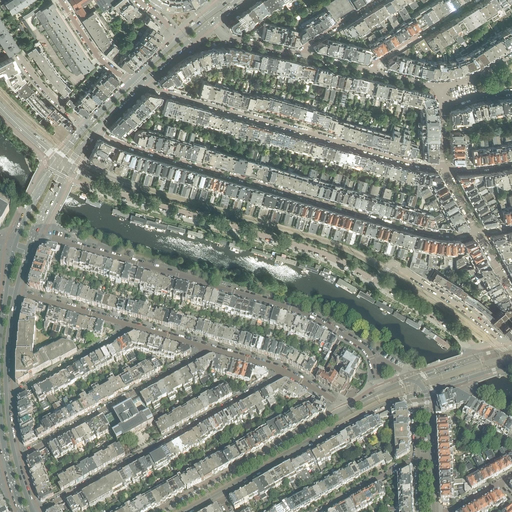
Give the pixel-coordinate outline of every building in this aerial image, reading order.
[(18,8),(22,6),(18,0),(8,0),(3,3),(4,4),(0,6),(3,10),(7,8),(11,14),(10,13),(14,11),(15,11),(16,11),(15,10),(17,9),(18,10),(18,9),(18,8)] [(43,3),(22,17),(24,20),(34,13),(40,9),(46,5),(50,3),(49,0),(47,1),(43,3)] [(67,0),(74,10),(75,11),(81,7),(91,0),(94,0),(99,8),(103,12),(104,11),(107,14),(109,13),(106,10),(106,9),(107,9),(106,9),(106,10),(117,0),(67,0)] [(117,0),(106,10),(111,15),(116,10),(119,13),(121,15),(131,5),(128,2),(127,1),(126,0),(117,0)] [(172,9),(172,0),(166,0),(163,7),(167,9),(169,10),(171,10),(172,9)] [(181,10),(179,0),(172,0),(172,9),(176,10),(178,10),(181,10)] [(190,7),(186,0),(179,0),(181,10),(186,9),(190,7)] [(268,12),(260,0),(255,4),(263,15),(266,13),(266,14),(268,12)] [(273,9),(266,0),(260,0),(268,12),(273,9)] [(279,6),(274,0),(266,0),(273,9),(276,8),(279,6)] [(353,7),(348,0),(333,0),(330,2),(328,0),(321,0),(324,6),(326,9),(333,20),(353,7)] [(394,11),(387,0),(382,3),(393,20),(395,19),(396,18),(392,12),(394,11)] [(403,13),(394,0),(387,0),(394,11),(397,9),(401,15),(403,14),(403,13)] [(402,4),(404,3),(402,0),(394,0),(403,13),(406,12),(407,11),(402,4)] [(410,1),(409,0),(402,0),(404,3),(406,2),(411,9),(414,7),(410,1)] [(446,10),(439,0),(435,0),(433,2),(441,13),(444,11),(446,10)] [(451,6),(447,0),(439,0),(446,10),(451,6)] [(498,17),(487,0),(484,0),(480,3),(488,15),(492,21),(498,17)] [(502,11),(494,0),(487,0),(498,17),(502,15),(504,14),(502,11)] [(506,4),(503,0),(494,0),(502,11),(508,7),(506,4)] [(40,9),(34,13),(36,16),(52,41),(53,41),(55,44),(58,49),(64,58),(70,67),(75,75),(77,75),(81,72),(87,68),(92,65),(90,62),(91,62),(54,5),(53,5),(51,2),(50,3),(46,5),(40,9)] [(441,13),(433,2),(428,5),(435,17),(437,15),(441,13)] [(393,20),(382,3),(377,7),(383,18),(386,16),(390,22),(392,21),(393,20)] [(488,15),(480,3),(475,6),(483,18),(483,19),(488,15)] [(263,15),(255,4),(250,7),(258,19),(261,18),(260,17),(263,15)] [(121,17),(123,19),(123,18),(124,18),(127,21),(133,14),(134,15),(136,15),(139,12),(134,8),(134,7),(134,6),(133,5),(132,5),(131,5),(121,15),(121,17)] [(435,17),(428,5),(427,5),(422,8),(430,20),(432,19),(435,17)] [(483,18),(475,6),(472,8),(470,9),(477,22),(483,18)] [(81,7),(75,11),(76,12),(80,19),(87,15),(81,7)] [(254,23),(258,19),(250,7),(248,9),(249,9),(246,11),(254,23)] [(383,18),(377,7),(371,10),(379,22),(382,27),(384,26),(385,25),(381,19),(383,18)] [(430,20),(422,8),(417,11),(417,12),(424,23),(430,20)] [(333,20),(326,9),(320,13),(317,9),(316,10),(317,11),(322,20),(324,18),(328,23),(330,22),(333,20)] [(477,22),(470,9),(468,11),(464,13),(472,25),(477,22)] [(87,15),(80,19),(81,20),(82,22),(98,46),(110,38),(113,35),(101,15),(99,16),(95,10),(92,12),(87,15)] [(379,22),(371,10),(361,17),(368,29),(370,28),(371,29),(374,27),(373,26),(379,22)] [(254,23),(246,11),(245,12),(244,12),(243,13),(242,14),(241,15),(249,27),(251,25),(254,23)] [(328,23),(324,18),(322,20),(317,11),(312,14),(313,17),(320,28),(324,26),(325,25),(326,25),(328,23)] [(419,27),(412,16),(410,18),(406,12),(403,13),(403,14),(414,30),(419,27)] [(424,23),(417,12),(412,15),(412,16),(419,27),(422,25),(424,23)] [(472,25),(464,13),(461,15),(460,16),(467,28),(472,25)] [(414,30),(403,14),(401,15),(400,16),(404,22),(401,23),(408,34),(414,31),(414,30)] [(156,23),(152,21),(152,20),(151,19),(147,17),(147,16),(146,15),(142,21),(144,22),(143,24),(143,25),(144,25),(144,26),(145,26),(146,26),(146,27),(147,27),(147,26),(148,25),(149,26),(155,30),(156,28),(157,28),(158,27),(158,25),(156,24),(156,23)] [(249,27),(241,15),(239,16),(235,18),(241,26),(244,30),(247,28),(249,27)] [(467,28),(460,16),(457,17),(453,20),(461,32),(467,28)] [(320,28),(313,17),(308,20),(312,26),(309,28),(313,33),(315,32),(315,31),(317,30),(320,28)] [(368,29),(361,17),(355,20),(366,38),(367,37),(369,35),(372,34),(368,29)] [(241,26),(235,18),(232,20),(232,21),(230,22),(229,23),(228,24),(228,25),(228,27),(229,28),(230,30),(238,32),(240,33),(239,29),(239,28),(241,26)] [(276,41),(280,26),(276,25),(278,20),(278,19),(275,18),(273,25),(272,32),(269,31),(267,39),(272,40),(276,41)] [(313,33),(309,28),(312,26),(308,20),(307,18),(306,18),(300,22),(299,23),(301,25),(300,25),(301,27),(307,36),(308,36),(311,34),(313,33)] [(297,38),(298,32),(296,31),(295,30),(298,21),(297,20),(294,19),(292,27),(292,29),(293,29),(289,44),(293,45),(295,45),(295,44),(298,42),(299,41),(297,38)] [(392,21),(396,28),(402,38),(403,38),(408,34),(401,23),(399,25),(395,19),(393,20),(392,21)] [(366,38),(355,20),(350,24),(357,35),(361,41),(364,41),(364,40),(367,38),(367,37),(366,38)] [(463,40),(459,33),(461,32),(453,20),(448,23),(455,33),(457,32),(458,34),(456,35),(460,42),(463,40)] [(8,34),(4,27),(3,25),(3,26),(1,22),(1,21),(0,21),(0,39),(9,34),(8,34)] [(402,38),(396,28),(392,21),(390,22),(389,23),(393,29),(390,30),(397,41),(402,38)] [(261,37),(264,22),(261,24),(263,25),(253,32),(251,34),(251,35),(255,36),(260,37),(261,37)] [(272,32),(273,25),(264,22),(261,37),(267,39),(269,31),(272,32)] [(460,42),(456,35),(454,36),(453,35),(455,33),(448,23),(443,26),(450,39),(453,37),(456,42),(454,44),(455,45),(457,44),(459,42),(460,42)] [(357,35),(350,24),(342,29),(344,33),(346,35),(348,34),(349,36),(352,35),(353,37),(357,35)] [(160,33),(155,30),(149,26),(146,31),(152,35),(158,39),(160,36),(160,33)] [(283,43),(286,28),(280,26),(276,41),(283,43)] [(397,41),(390,30),(387,32),(384,26),(382,27),(381,28),(392,45),(393,43),(394,43),(397,41)] [(450,39),(443,26),(440,28),(437,30),(445,42),(450,39)] [(289,44),(293,29),(292,29),(292,27),(290,27),(289,28),(286,28),(283,43),(289,44)] [(307,36),(301,27),(299,28),(300,30),(298,32),(297,38),(299,41),(299,42),(304,38),(307,36)] [(511,43),(511,32),(509,27),(503,31),(502,28),(501,29),(510,45),(511,43)] [(392,45),(381,28),(378,30),(381,36),(379,37),(386,48),(392,45)] [(510,45),(501,29),(500,29),(502,32),(499,34),(500,36),(497,38),(504,49),(510,45)] [(445,42),(437,30),(433,33),(443,47),(442,45),(445,42)] [(158,39),(152,35),(146,31),(143,36),(152,43),(154,45),(155,45),(156,43),(158,43),(159,41),(159,40),(158,39)] [(498,52),(489,38),(488,37),(485,32),(483,33),(486,37),(485,39),(486,40),(486,41),(483,43),(492,56),(494,55),(496,53),(498,52)] [(386,48),(379,37),(376,39),(372,33),(372,34),(369,35),(380,52),(386,48)] [(443,47),(433,33),(429,35),(426,37),(425,37),(424,38),(430,48),(432,51),(437,48),(439,50),(442,48),(443,47)] [(16,47),(12,40),(13,40),(12,38),(11,39),(9,35),(9,34),(0,39),(0,43),(6,54),(18,47),(17,46),(16,47)] [(380,52),(369,35),(367,37),(367,38),(371,43),(367,45),(369,48),(372,52),(374,55),(380,52)] [(504,49),(497,38),(496,35),(492,37),(492,36),(489,38),(498,52),(504,49)] [(154,45),(152,43),(143,36),(139,41),(151,50),(152,49),(154,48),(153,46),(154,45)] [(102,52),(112,42),(114,41),(110,38),(98,46),(101,51),(102,51),(102,52)] [(424,38),(420,41),(426,50),(429,49),(432,53),(433,52),(432,51),(430,48),(424,38)] [(323,52),(326,39),(322,41),(322,42),(321,42),(316,45),(316,46),(315,46),(314,47),(313,48),(314,50),(315,50),(319,51),(323,52)] [(334,48),(335,41),(326,39),(323,52),(329,53),(331,47),(334,48)] [(492,56),(483,43),(480,45),(476,39),(474,41),(474,42),(480,50),(482,49),(488,58),(490,57),(492,56)] [(61,78),(53,69),(40,48),(42,47),(38,41),(24,51),(28,56),(30,55),(34,61),(41,71),(44,76),(48,80),(49,81),(52,85),(56,89),(61,94),(64,91),(71,85),(70,84),(69,85),(61,78)] [(144,55),(134,45),(135,44),(132,41),(130,43),(133,46),(130,49),(141,60),(142,58),(143,58),(143,57),(144,55)] [(151,50),(139,41),(135,44),(134,45),(144,55),(146,55),(146,56),(147,54),(147,53),(150,50),(151,50)] [(338,56),(341,43),(335,41),(334,48),(331,47),(329,53),(333,54),(334,55),(338,56)] [(423,52),(426,50),(420,41),(417,43),(423,52)] [(108,57),(114,49),(117,46),(112,42),(102,52),(102,53),(108,57)] [(486,60),(480,50),(474,42),(465,48),(467,52),(467,53),(464,49),(460,52),(459,52),(460,54),(461,57),(460,57),(465,70),(466,70),(467,71),(468,71),(470,70),(470,68),(473,67),(474,68),(476,66),(476,67),(486,60)] [(346,50),(347,44),(341,43),(338,56),(344,57),(347,58),(349,51),(346,50)] [(417,43),(414,45),(419,52),(417,53),(419,55),(422,53),(423,52),(417,43)] [(353,59),(356,46),(347,44),(346,50),(349,51),(347,58),(349,58),(353,59)] [(370,55),(369,54),(372,52),(369,48),(368,49),(365,48),(366,45),(363,45),(362,48),(359,61),(361,61),(364,62),(366,61),(366,60),(367,60),(369,59),(370,55)] [(359,61),(362,48),(356,46),(353,59),(357,60),(359,61)] [(141,60),(130,49),(128,51),(125,48),(123,50),(126,53),(135,64),(136,64),(135,63),(137,62),(138,62),(139,62),(139,61),(140,60),(141,60)] [(235,63),(237,49),(234,49),(232,48),(227,48),(227,49),(227,64),(227,63),(233,63),(232,70),(234,70),(235,63)] [(119,54),(120,55),(121,53),(119,51),(117,53),(114,49),(108,57),(116,64),(120,58),(117,57),(119,54)] [(216,65),(214,49),(211,49),(207,50),(210,65),(213,64),(214,65),(216,65)] [(235,63),(243,65),(246,51),(242,50),(240,49),(237,49),(235,63)] [(210,65),(207,50),(203,51),(203,52),(200,52),(205,68),(208,67),(208,66),(210,65)] [(248,73),(253,52),(250,51),(246,50),(246,51),(243,65),(247,66),(246,68),(247,68),(245,72),(248,73)] [(205,68),(200,52),(198,53),(198,54),(194,56),(200,69),(203,68),(205,68)] [(255,68),(259,53),(255,52),(253,52),(248,73),(250,73),(251,69),(252,69),(252,67),(255,68)] [(135,64),(126,53),(124,55),(121,57),(131,68),(132,66),(133,66),(134,66),(135,65),(135,64)] [(261,69),(265,55),(259,53),(255,68),(259,69),(258,71),(261,71),(261,69)] [(415,74),(418,60),(419,55),(417,53),(415,60),(414,60),(412,60),(408,72),(415,74)] [(421,75),(424,61),(425,59),(421,58),(422,53),(419,55),(418,60),(415,74),(421,75)] [(465,70),(460,57),(461,57),(460,54),(456,55),(457,56),(454,57),(455,59),(456,60),(457,63),(458,74),(458,73),(461,72),(465,70)] [(200,69),(194,56),(193,55),(191,56),(190,57),(188,59),(195,71),(195,72),(198,71),(198,70),(200,69)] [(267,73),(271,56),(269,56),(265,55),(261,69),(265,70),(264,72),(267,73)] [(274,72),(277,58),(273,57),(271,56),(267,73),(270,74),(270,72),(274,72)] [(394,69),(397,56),(387,62),(386,63),(384,64),(384,65),(385,66),(385,67),(389,67),(394,69)] [(401,64),(403,57),(397,56),(394,69),(402,71),(404,64),(401,64)] [(131,68),(121,57),(120,58),(116,64),(126,71),(129,71),(131,68)] [(408,72),(412,60),(404,58),(403,57),(401,64),(404,64),(402,71),(403,71),(405,71),(408,72)] [(15,67),(13,66),(11,62),(11,60),(10,58),(0,63),(0,70),(2,70),(4,75),(16,69),(15,67)] [(278,80),(283,59),(281,59),(277,58),(274,72),(276,73),(276,74),(278,75),(278,76),(277,76),(276,78),(278,79),(278,80)] [(190,75),(195,71),(188,59),(186,60),(185,59),(183,60),(183,61),(183,62),(190,75)] [(286,75),(289,61),(283,59),(278,80),(279,80),(280,80),(281,77),(280,76),(281,75),(282,76),(283,75),(286,75)] [(458,74),(457,63),(456,60),(449,61),(449,65),(450,77),(451,75),(454,74),(454,75),(454,74),(454,75),(455,76),(457,75),(458,74)] [(290,83),(295,62),(289,61),(286,75),(289,76),(288,77),(290,78),(290,79),(289,79),(288,82),(289,83),(290,83)] [(428,77),(430,61),(428,61),(428,62),(424,61),(421,75),(428,77)] [(190,75),(183,62),(181,63),(179,63),(178,64),(177,66),(186,79),(185,78),(190,75)] [(298,77),(301,63),(297,62),(295,62),(290,83),(291,83),(292,83),(293,80),(292,79),(293,78),(294,79),(294,77),(298,78),(298,77)] [(443,76),(444,64),(444,63),(436,62),(436,64),(435,76),(438,76),(439,78),(442,78),(443,77),(443,76)] [(305,80),(308,65),(301,63),(298,77),(302,78),(302,79),(305,80)] [(102,69),(98,65),(94,69),(99,73),(102,69)] [(311,80),(315,67),(308,65),(305,80),(307,81),(307,79),(311,80)] [(186,79),(177,66),(176,67),(174,67),(172,68),(173,68),(172,70),(173,70),(181,84),(180,82),(182,80),(183,81),(186,79)] [(318,83),(322,68),(315,67),(311,80),(311,81),(318,83)] [(325,84),(329,71),(329,70),(322,68),(318,83),(325,84)] [(12,88),(23,79),(21,76),(19,77),(19,76),(16,71),(16,69),(4,75),(2,77),(5,83),(6,83),(12,89),(12,88)] [(117,79),(112,76),(107,73),(103,69),(101,72),(100,74),(101,75),(112,85),(113,85),(112,85),(114,83),(115,83),(116,83),(117,81),(117,79)] [(181,84),(173,70),(171,71),(169,71),(168,72),(168,74),(167,74),(164,76),(158,81),(158,84),(168,87),(168,86),(171,87),(174,85),(175,86),(178,85),(181,84)] [(332,88),(335,73),(334,71),(332,71),(331,72),(329,71),(325,84),(325,85),(325,87),(324,89),(322,98),(321,101),(324,102),(325,99),(326,99),(328,87),(332,88)] [(339,89),(342,74),(335,73),(332,88),(328,103),(332,104),(332,100),(335,89),(339,89)] [(346,91),(349,76),(346,75),(346,74),(343,73),(342,74),(339,89),(342,90),(339,102),(338,106),(342,107),(346,91)] [(112,85),(101,75),(100,77),(99,77),(97,79),(98,80),(108,89),(110,88),(111,88),(113,86),(112,85)] [(350,99),(355,76),(353,76),(349,75),(349,76),(346,91),(348,91),(348,92),(350,93),(349,94),(348,94),(348,97),(348,98),(350,99)] [(357,93),(361,77),(355,76),(350,99),(351,99),(352,98),(353,95),(352,95),(352,93),(354,94),(354,93),(357,93)] [(361,103),(367,79),(361,77),(357,93),(360,94),(360,95),(361,96),(361,97),(360,96),(360,99),(360,100),(360,103),(361,103)] [(31,89),(30,87),(25,81),(23,79),(12,88),(20,98),(23,96),(31,89)] [(369,96),(372,80),(369,79),(367,79),(361,103),(362,101),(363,101),(364,100),(365,98),(364,97),(364,96),(365,96),(366,95),(369,96)] [(108,89),(98,80),(96,82),(95,82),(94,82),(93,81),(92,81),(91,80),(90,81),(89,80),(89,81),(91,82),(93,83),(104,94),(106,92),(107,92),(108,90),(108,89)] [(374,105),(377,92),(380,82),(372,80),(369,96),(372,97),(374,98),(373,98),(373,99),(372,102),(373,103),(372,105),(374,105)] [(205,97),(209,83),(206,83),(202,82),(200,89),(198,95),(203,97),(203,96),(205,97)] [(383,99),(386,84),(380,82),(377,92),(374,105),(376,106),(377,106),(378,99),(379,99),(379,98),(383,99)] [(104,94),(93,83),(91,86),(91,85),(89,88),(100,99),(105,94),(104,94)] [(212,99),(215,86),(211,85),(211,84),(209,83),(205,97),(212,99)] [(388,109),(394,85),(386,84),(383,99),(387,100),(388,101),(388,102),(387,101),(387,102),(386,108),(388,109)] [(397,103),(401,87),(394,85),(388,109),(390,109),(391,106),(392,103),(392,102),(391,102),(393,102),(397,103)] [(218,101),(221,87),(219,87),(215,86),(212,99),(218,101)] [(27,101),(35,93),(31,89),(34,87),(33,87),(31,89),(23,96),(27,101)] [(225,103),(228,90),(225,89),(225,88),(221,87),(218,101),(220,101),(225,103)] [(403,107),(407,89),(403,88),(403,87),(401,87),(397,103),(395,110),(398,111),(399,107),(403,107)] [(100,99),(89,88),(86,91),(85,90),(84,90),(82,88),(81,90),(83,91),(84,92),(84,93),(85,93),(95,102),(97,101),(98,102),(100,99)] [(411,103),(414,90),(410,89),(407,88),(407,89),(403,107),(402,112),(406,113),(407,107),(407,106),(408,102),(411,103)] [(237,107),(242,91),(241,91),(235,89),(234,90),(231,105),(237,107)] [(245,108),(249,93),(246,92),(247,90),(245,89),(244,91),(242,91),(237,107),(244,108),(244,109),(245,108)] [(231,105),(234,90),(232,90),(232,91),(228,90),(225,103),(231,105)] [(418,107),(420,100),(421,92),(414,90),(411,103),(415,104),(415,106),(418,107)] [(68,98),(66,96),(68,94),(64,91),(61,94),(59,97),(64,101),(68,98)] [(432,99),(431,95),(431,94),(430,94),(427,93),(422,92),(421,92),(420,100),(422,105),(433,101),(432,99)] [(31,106),(39,99),(35,93),(27,101),(31,106)] [(95,102),(85,93),(83,95),(82,95),(80,96),(91,107),(93,105),(94,105),(95,104),(95,102)] [(162,110),(166,98),(160,97),(147,93),(144,96),(152,103),(154,106),(157,103),(160,106),(159,107),(162,110)] [(251,109),(251,108),(255,96),(254,96),(254,97),(252,96),(252,95),(249,94),(249,93),(245,108),(247,108),(246,108),(247,108),(247,109),(250,110),(251,109)] [(258,108),(262,94),(261,94),(261,95),(258,94),(258,96),(255,95),(255,96),(251,108),(254,109),(255,109),(257,109),(258,108)] [(264,110),(268,96),(267,96),(267,97),(264,96),(264,95),(262,94),(258,108),(259,109),(260,109),(260,110),(263,111),(264,110)] [(152,103),(144,96),(144,95),(144,96),(144,95),(144,96),(142,95),(141,97),(141,98),(139,100),(150,111),(152,109),(152,108),(154,106),(152,103)] [(91,107),(80,96),(78,99),(79,99),(77,102),(87,111),(88,111),(90,109),(90,108),(91,107)] [(270,111),(274,97),(271,96),(271,97),(268,96),(264,110),(267,111),(268,110),(270,111)] [(276,114),(280,100),(277,99),(277,98),(274,97),(270,111),(272,111),(272,112),(273,113),(276,114)] [(87,111),(77,102),(75,104),(72,104),(72,103),(70,101),(71,100),(68,98),(64,101),(72,107),(78,112),(82,115),(84,115),(85,114),(85,112),(87,111)] [(168,115),(172,100),(168,99),(166,99),(166,98),(162,110),(162,113),(168,115)] [(36,111),(44,103),(43,102),(41,100),(39,99),(31,106),(36,111)] [(282,114),(286,100),(283,99),(283,101),(280,100),(276,114),(279,115),(279,114),(280,114),(282,114)] [(507,113),(505,100),(505,99),(498,100),(498,114),(503,113),(503,115),(505,115),(507,122),(508,121),(507,113)] [(150,111),(139,100),(138,100),(136,101),(136,103),(135,104),(145,115),(148,113),(150,111)] [(174,117),(178,102),(174,101),(172,100),(168,115),(174,117)] [(288,117),(292,103),(289,103),(289,101),(286,100),(282,114),(284,115),(285,116),(288,117)] [(492,115),(489,100),(489,101),(489,100),(487,101),(483,102),(486,116),(489,115),(492,115)] [(498,114),(498,100),(497,100),(495,100),(490,101),(490,100),(489,100),(492,115),(495,115),(498,115),(498,114)] [(435,106),(433,101),(422,105),(419,106),(421,110),(435,110),(435,106)] [(486,116),(483,102),(483,101),(480,102),(476,103),(479,117),(486,116)] [(180,118),(184,104),(180,103),(178,102),(174,117),(180,118)] [(40,116),(42,114),(48,107),(44,103),(36,111),(40,116)] [(295,118),(299,104),(295,103),(295,104),(292,103),(288,117),(291,118),(292,117),(293,117),(295,118)] [(479,117),(476,103),(471,104),(471,105),(469,105),(468,106),(469,106),(472,119),(479,117)] [(145,115),(135,104),(132,107),(130,109),(140,119),(141,120),(143,118),(143,117),(145,115)] [(186,120),(190,106),(186,104),(186,105),(184,104),(180,118),(186,120)] [(301,121),(305,107),(302,106),(302,105),(299,104),(295,118),(297,118),(297,120),(301,121)] [(47,118),(55,109),(53,108),(51,105),(48,107),(42,114),(44,116),(39,122),(41,124),(47,118)] [(192,121),(196,107),(192,106),(190,106),(186,120),(192,122),(192,121)] [(472,119),(469,106),(468,106),(467,106),(465,107),(465,108),(464,108),(462,108),(462,109),(466,123),(468,123),(468,122),(472,121),(472,119)] [(199,123),(203,109),(196,107),(192,121),(199,123)] [(307,121),(311,108),(308,107),(308,108),(305,107),(301,121),(304,122),(304,121),(305,121),(307,121)] [(313,124),(317,111),(314,110),(314,108),(311,108),(307,121),(309,122),(310,123),(313,124)] [(55,118),(60,113),(55,109),(47,118),(41,124),(44,127),(49,121),(51,122),(55,118)] [(140,119),(130,109),(129,109),(127,110),(127,112),(126,113),(136,124),(139,122),(138,121),(140,119)] [(204,125),(208,112),(208,111),(203,109),(199,123),(204,124),(204,125)] [(466,123),(462,109),(460,109),(459,109),(457,109),(456,110),(455,110),(458,125),(462,124),(463,129),(466,129),(465,123),(466,123)] [(317,111),(313,124),(317,125),(318,125),(318,124),(320,125),(324,112),(324,111),(321,110),(320,111),(317,111)] [(458,125),(455,110),(451,111),(449,113),(449,126),(449,132),(459,133),(459,132),(454,132),(454,126),(458,125)] [(211,127),(215,114),(214,113),(213,112),(214,112),(211,112),(210,112),(208,112),(204,125),(207,126),(207,125),(210,126),(210,127),(211,127)] [(320,125),(319,126),(322,127),(322,128),(325,129),(329,116),(330,115),(326,115),(327,113),(324,113),(324,112),(320,125)] [(73,124),(71,122),(70,122),(66,119),(63,116),(60,113),(55,118),(58,121),(60,123),(69,131),(73,127),(73,124)] [(136,124),(126,113),(124,113),(123,115),(123,116),(121,118),(132,128),(134,126),(136,124)] [(217,129),(221,115),(220,115),(220,114),(218,113),(217,113),(216,114),(215,114),(211,127),(213,128),(213,127),(217,128),(216,129),(217,129)] [(223,131),(227,117),(226,116),(224,115),(223,116),(221,115),(217,129),(219,130),(220,129),(223,130),(223,131)] [(344,137),(349,118),(350,115),(349,115),(348,117),(347,117),(346,121),(347,121),(346,122),(345,122),(342,121),(338,135),(341,136),(344,137)] [(332,131),(336,117),(333,116),(333,117),(329,116),(325,129),(326,130),(329,131),(330,130),(332,131)] [(132,128),(121,118),(121,117),(120,117),(120,118),(118,119),(118,120),(117,120),(115,122),(126,133),(128,131),(130,133),(131,134),(134,131),(132,128)] [(230,131),(233,119),(232,118),(230,117),(229,118),(227,117),(223,131),(226,131),(226,130),(230,131)] [(338,135),(342,121),(341,122),(338,121),(339,120),(335,119),(336,117),(332,131),(331,132),(332,132),(334,133),(333,133),(334,134),(337,135),(338,135)] [(69,131),(60,123),(58,125),(56,123),(58,121),(55,118),(51,122),(48,126),(54,132),(52,134),(61,141),(63,138),(64,137),(69,131)] [(236,134),(239,121),(237,120),(236,119),(234,118),(233,119),(230,131),(229,132),(232,133),(232,134),(235,135),(236,134)] [(350,139),(354,125),(349,123),(349,122),(350,122),(351,118),(349,118),(344,137),(346,138),(350,139)] [(242,135),(245,123),(243,122),(243,121),(240,120),(239,121),(236,134),(239,135),(242,136),(242,135)] [(248,138),(252,123),(246,121),(245,123),(242,135),(245,136),(245,137),(248,138)] [(356,141),(361,122),(359,121),(358,125),(358,126),(354,125),(350,139),(353,140),(356,141)] [(126,133),(115,122),(112,125),(109,128),(110,131),(112,132),(115,134),(116,134),(118,135),(119,135),(121,136),(123,137),(123,136),(126,133)] [(154,140),(156,132),(158,125),(160,125),(161,123),(159,122),(157,122),(156,124),(155,129),(156,129),(155,132),(147,130),(143,144),(149,146),(151,139),(154,140)] [(361,142),(365,128),(362,127),(363,122),(361,122),(356,141),(357,141),(361,142)] [(254,138),(258,125),(252,123),(248,138),(251,139),(251,137),(254,138)] [(164,150),(170,126),(167,125),(164,135),(161,134),(162,134),(161,134),(157,148),(161,149),(164,150)] [(260,141),(264,127),(258,125),(254,138),(258,139),(257,141),(260,141)] [(367,144),(373,125),(371,125),(370,128),(370,129),(365,128),(361,142),(365,143),(367,144)] [(373,145),(377,131),(373,130),(373,129),(374,129),(374,126),(373,125),(367,144),(369,144),(373,145)] [(173,138),(174,135),(171,134),(173,129),(176,130),(176,128),(173,127),(171,126),(170,126),(164,150),(166,150),(170,152),(173,138)] [(390,150),(397,127),(394,126),(394,127),(393,130),(392,134),(389,133),(389,135),(385,149),(389,150),(390,150)] [(267,142),(270,130),(271,130),(271,129),(264,127),(260,141),(263,142),(264,141),(267,142)] [(396,152),(399,139),(397,138),(397,136),(399,132),(398,131),(399,128),(397,127),(390,150),(392,151),(396,152)] [(177,141),(178,139),(180,139),(182,129),(176,128),(176,130),(175,131),(178,132),(176,139),(173,138),(170,152),(173,153),(176,153),(177,148),(179,141),(177,141)] [(143,144),(147,130),(146,129),(146,131),(143,130),(141,129),(140,129),(136,132),(133,141),(143,144)] [(183,148),(185,141),(182,140),(185,130),(182,129),(180,139),(181,140),(181,142),(179,141),(177,148),(176,153),(178,154),(182,155),(183,148)] [(401,153),(407,130),(405,129),(405,130),(404,133),(403,133),(402,137),(400,136),(399,139),(396,152),(399,153),(401,153)] [(273,144),(276,131),(276,130),(274,130),(272,130),(271,130),(270,130),(267,142),(267,143),(269,144),(270,143),(273,144)] [(408,148),(410,143),(410,142),(407,141),(408,139),(409,135),(410,131),(407,130),(401,153),(402,154),(406,155),(408,148)] [(279,147),(283,133),(282,132),(280,131),(279,132),(276,131),(273,144),(273,145),(276,146),(276,145),(279,146),(279,147)] [(379,147),(383,133),(377,131),(373,145),(377,147),(379,147)] [(157,148),(161,134),(156,132),(154,140),(151,139),(149,146),(151,146),(157,148)] [(189,144),(190,142),(190,141),(192,142),(194,133),(192,132),(191,132),(188,142),(185,141),(183,148),(182,155),(185,156),(187,157),(190,148),(191,145),(189,144)] [(466,141),(466,135),(463,135),(463,134),(460,134),(459,133),(449,132),(449,135),(449,142),(463,142),(470,142),(470,141),(466,141)] [(285,147),(289,135),(288,134),(286,133),(285,134),(283,133),(279,147),(282,147),(282,146),(285,147)] [(385,149),(389,135),(383,133),(379,147),(381,148),(385,149)] [(511,157),(506,133),(503,133),(505,144),(503,145),(505,158),(511,157)] [(505,159),(505,158),(503,145),(500,146),(497,134),(494,135),(496,148),(498,160),(501,159),(505,159)] [(291,149),(295,136),(292,135),(291,135),(289,135),(285,147),(285,148),(287,149),(288,148),(291,149)] [(496,148),(494,135),(491,135),(492,147),(489,147),(491,161),(498,160),(496,148)] [(299,152),(303,139),(302,138),(301,138),(299,138),(298,137),(295,136),(291,149),(295,150),(295,151),(299,152)] [(491,161),(489,147),(487,147),(485,136),(482,136),(483,146),(483,148),(484,162),(491,161)] [(193,158),(197,144),(199,139),(196,139),(195,143),(191,142),(191,145),(190,148),(187,157),(193,158)] [(305,153),(309,140),(306,139),(305,139),(303,139),(299,152),(302,153),(302,152),(305,153)] [(102,149),(102,148),(105,142),(100,140),(97,141),(95,145),(102,149)] [(311,156),(315,142),(313,142),(312,141),(309,140),(305,153),(308,154),(308,155),(311,156)] [(435,150),(435,142),(435,140),(423,140),(416,140),(416,145),(417,145),(418,145),(420,145),(420,150),(422,150),(422,153),(435,153),(435,150)] [(113,155),(116,147),(109,144),(105,142),(102,148),(107,151),(108,150),(113,151),(112,154),(113,155)] [(318,157),(321,143),(318,142),(317,143),(315,142),(311,156),(314,157),(314,156),(318,157)] [(323,159),(326,148),(327,146),(325,145),(324,144),(321,143),(318,157),(321,158),(320,159),(323,159)] [(414,153),(416,148),(417,145),(416,145),(410,143),(408,148),(406,155),(410,156),(412,157),(413,157),(414,153)] [(200,160),(203,147),(203,146),(197,144),(193,158),(199,160),(200,160)] [(106,155),(108,151),(107,151),(102,148),(102,149),(95,145),(92,151),(98,154),(97,156),(110,163),(112,158),(108,156),(107,159),(104,157),(105,155),(106,155)] [(211,164),(215,150),(216,146),(214,146),(213,150),(209,148),(205,162),(211,164)] [(330,160),(333,148),(334,147),(330,146),(329,147),(327,146),(326,148),(323,159),(326,160),(327,159),(330,160)] [(118,163),(122,150),(123,150),(122,150),(120,149),(116,147),(113,155),(112,158),(110,163),(108,169),(108,170),(111,171),(112,169),(115,161),(118,163)] [(205,162),(209,148),(203,147),(200,160),(205,162)] [(336,163),(340,149),(337,149),(337,148),(334,147),(333,148),(330,160),(333,161),(333,162),(336,163)] [(247,174),(254,150),(251,149),(248,160),(245,159),(241,172),(247,174)] [(343,164),(346,150),(343,149),(342,150),(340,149),(336,163),(339,164),(339,163),(343,164)] [(123,165),(129,152),(122,150),(118,163),(123,165)] [(221,152),(215,150),(211,164),(217,165),(221,152)] [(257,163),(254,162),(257,151),(254,150),(247,174),(253,176),(257,163)] [(349,165),(352,152),(346,150),(343,164),(349,165)] [(110,163),(97,156),(98,154),(92,151),(88,159),(100,166),(108,170),(108,169),(110,163)] [(123,177),(125,171),(126,171),(128,167),(131,168),(135,154),(129,152),(123,165),(123,167),(123,166),(122,169),(119,175),(123,177)] [(223,167),(227,154),(221,152),(217,165),(223,167)] [(263,152),(260,164),(257,163),(253,176),(259,177),(266,153),(263,152)] [(354,167),(358,154),(354,153),(352,152),(349,165),(354,167)] [(269,166),(266,165),(269,154),(268,154),(266,153),(259,177),(265,179),(269,166)] [(435,159),(435,155),(435,153),(422,153),(414,153),(413,157),(422,159),(425,159),(425,160),(430,161),(430,160),(433,161),(435,159)] [(137,169),(141,156),(135,154),(131,168),(134,168),(131,180),(134,181),(137,171),(135,171),(135,169),(137,169)] [(229,169),(233,156),(227,154),(223,167),(229,169)] [(361,169),(365,156),(364,156),(363,155),(358,154),(354,167),(361,169)] [(464,163),(464,155),(450,155),(450,156),(450,161),(452,163),(461,163),(464,163)] [(144,171),(147,158),(143,157),(141,156),(137,169),(139,170),(139,172),(137,171),(134,181),(137,182),(141,170),(144,171)] [(235,170),(239,157),(233,156),(229,169),(235,170)] [(367,171),(370,158),(368,158),(367,156),(365,156),(361,169),(360,169),(367,171)] [(241,172),(245,159),(239,157),(235,170),(241,172)] [(150,173),(154,160),(147,158),(144,171),(146,172),(143,184),(146,185),(149,175),(150,173)] [(372,173),(376,160),(374,160),(374,159),(373,158),(371,158),(370,158),(367,171),(372,173)] [(156,175),(160,162),(154,160),(150,173),(152,174),(151,175),(149,175),(146,185),(150,186),(152,180),(153,174),(156,175)] [(378,175),(382,162),(381,161),(381,160),(379,160),(378,161),(376,160),(372,173),(378,175)] [(162,177),(166,163),(160,162),(156,175),(159,176),(155,188),(159,189),(162,178),(159,178),(160,176),(162,177)] [(384,176),(388,164),(382,162),(378,175),(378,176),(380,177),(381,175),(384,176)] [(168,179),(172,165),(166,163),(162,177),(164,177),(164,179),(162,178),(159,189),(162,190),(166,178),(168,179)] [(390,178),(394,165),(392,165),(391,163),(389,163),(388,164),(388,163),(388,164),(384,176),(390,178)] [(302,190),(306,176),(305,176),(308,167),(305,166),(305,165),(302,164),(299,174),(296,188),(302,190)] [(171,193),(178,167),(172,165),(168,179),(171,179),(168,192),(171,193)] [(396,180),(400,167),(399,166),(397,165),(396,166),(395,166),(394,165),(390,178),(396,180)] [(271,181),(275,167),(269,166),(265,179),(271,181)] [(181,182),(185,169),(179,167),(178,167),(171,193),(175,194),(178,181),(181,182)] [(277,183),(281,169),(275,167),(271,181),(277,183)] [(402,181),(406,169),(405,169),(400,167),(396,180),(399,181),(399,182),(402,183),(402,181)] [(308,191),(314,169),(311,168),(308,177),(306,176),(302,190),(308,191)] [(408,183),(411,170),(410,170),(409,170),(409,169),(409,168),(407,168),(405,169),(406,169),(402,181),(405,182),(408,183)] [(187,184),(191,171),(185,169),(181,182),(184,183),(180,195),(184,196),(186,187),(184,186),(185,183),(187,184)] [(284,184),(287,171),(281,169),(277,183),(284,184)] [(313,193),(317,178),(315,177),(317,170),(314,169),(308,191),(313,193)] [(319,195),(326,171),(323,170),(320,180),(317,180),(318,178),(317,178),(313,193),(319,195)] [(415,184),(418,170),(415,170),(413,171),(411,170),(408,183),(411,184),(415,185),(415,184)] [(418,184),(416,195),(419,196),(420,193),(421,186),(422,185),(422,184),(424,172),(418,170),(415,184),(418,184)] [(193,185),(197,172),(191,171),(187,184),(189,184),(189,187),(186,187),(184,196),(187,197),(188,193),(191,185),(193,185)] [(290,186),(293,173),(287,171),(284,184),(290,186)] [(329,183),(330,180),(327,179),(329,171),(327,171),(326,171),(319,195),(325,196),(329,183)] [(506,185),(504,171),(498,172),(499,183),(500,187),(507,186),(506,185)] [(200,187),(204,174),(197,172),(193,185),(196,186),(195,188),(193,187),(191,194),(188,193),(187,197),(193,199),(197,187),(200,187)] [(499,183),(498,172),(497,172),(490,173),(491,184),(496,184),(496,185),(497,192),(498,191),(501,191),(500,187),(499,183)] [(299,174),(293,173),(290,186),(296,188),(299,174)] [(331,198),(338,174),(335,173),(332,184),(329,183),(325,196),(331,198)] [(428,185),(440,178),(438,175),(437,174),(429,173),(427,183),(428,185)] [(491,184),(490,173),(489,173),(483,174),(484,183),(485,186),(487,185),(488,186),(488,189),(488,192),(492,190),(491,184)] [(202,200),(209,176),(204,174),(200,187),(202,188),(199,199),(197,198),(196,200),(201,201),(202,200)] [(337,200),(341,186),(338,185),(341,175),(338,174),(331,198),(337,200)] [(469,180),(477,176),(479,179),(481,181),(482,183),(481,183),(484,183),(483,174),(474,175),(467,175),(463,175),(457,175),(456,177),(460,185),(469,180)] [(210,190),(214,177),(209,176),(202,200),(205,201),(208,189),(210,190)] [(463,190),(481,181),(479,179),(477,176),(469,180),(460,185),(463,190)] [(214,196),(219,178),(214,177),(210,190),(212,190),(209,202),(212,203),(214,196)] [(344,202),(347,188),(348,187),(351,178),(347,177),(345,184),(346,184),(345,188),(341,186),(337,200),(343,201),(343,202),(344,202)] [(220,193),(224,180),(219,178),(214,196),(216,196),(217,192),(220,193)] [(349,203),(353,190),(350,189),(353,178),(351,178),(348,187),(349,188),(349,189),(347,188),(344,202),(349,203)] [(422,196),(443,184),(440,178),(437,180),(428,185),(430,188),(420,193),(421,196),(422,196)] [(226,194),(230,182),(227,181),(224,180),(220,193),(223,194),(219,206),(222,207),(225,198),(223,197),(224,194),(226,194)] [(355,205),(362,181),(359,180),(356,191),(353,190),(349,203),(355,205)] [(362,207),(366,194),(362,193),(363,191),(366,182),(362,181),(355,205),(362,207)] [(479,190),(484,187),(484,186),(485,186),(484,183),(481,183),(482,183),(481,181),(463,190),(466,196),(479,190)] [(232,196),(236,183),(230,182),(226,194),(228,195),(228,196),(226,196),(225,198),(222,207),(226,208),(229,196),(232,196)] [(239,198),(242,185),(240,184),(236,183),(232,196),(235,197),(231,210),(235,211),(238,200),(236,199),(236,197),(239,198)] [(368,209),(375,185),(372,184),(368,194),(366,194),(362,207),(368,209)] [(433,193),(434,196),(446,189),(443,184),(422,196),(423,199),(432,194),(433,193)] [(245,200),(249,187),(245,186),(242,185),(239,198),(241,199),(240,201),(238,200),(235,211),(238,212),(242,199),(245,200)] [(378,186),(375,185),(368,209),(374,210),(378,197),(375,196),(378,186)] [(251,202),(255,189),(252,188),(249,187),(245,200),(248,201),(244,213),(248,215),(251,205),(248,204),(249,201),(251,202)] [(380,212),(387,188),(384,187),(381,198),(378,197),(374,210),(380,212)] [(469,202),(487,192),(487,193),(488,192),(488,189),(486,190),(484,187),(479,190),(466,196),(469,202)] [(390,201),(388,200),(391,189),(387,188),(380,212),(387,214),(390,201)] [(258,204),(262,191),(258,190),(255,189),(251,202),(251,205),(248,215),(251,216),(255,203),(258,204)] [(427,207),(449,195),(446,189),(434,196),(436,199),(426,204),(427,207)] [(500,194),(499,194),(498,191),(497,192),(492,190),(488,192),(487,193),(487,192),(469,202),(470,202),(473,208),(493,197),(495,196),(496,198),(500,197),(500,194)] [(264,205),(268,192),(265,192),(262,191),(258,204),(257,206),(260,207),(257,217),(260,218),(263,208),(264,205)] [(393,216),(400,192),(397,191),(394,201),(390,201),(387,214),(393,216)] [(271,208),(274,194),(271,193),(268,192),(264,205),(263,208),(260,218),(264,219),(268,207),(271,208)] [(399,217),(404,202),(400,201),(403,193),(400,192),(393,216),(399,217)] [(277,209),(281,196),(275,194),(274,194),(271,208),(274,209),(270,221),(273,222),(276,212),(274,212),(275,208),(277,209)] [(405,219),(412,195),(409,195),(407,203),(404,202),(399,217),(405,219)] [(412,195),(405,219),(412,221),(416,208),(413,207),(416,195),(413,195),(412,195)] [(438,209),(453,201),(449,195),(427,207),(431,213),(438,209)] [(283,211),(287,198),(281,196),(277,209),(276,212),(273,222),(277,223),(280,210),(283,211)] [(418,223),(424,203),(425,202),(424,201),(423,199),(422,197),(419,196),(418,199),(421,199),(418,208),(416,208),(412,221),(418,223)] [(487,204),(495,200),(493,197),(473,208),(476,214),(489,207),(487,204)] [(509,221),(506,207),(505,200),(504,197),(500,198),(500,197),(496,198),(499,204),(500,207),(500,210),(500,213),(501,217),(502,217),(503,222),(509,221)] [(290,213),(293,200),(287,198),(283,211),(286,212),(283,225),(286,225),(289,215),(290,213)] [(100,208),(101,204),(87,199),(85,203),(91,205),(90,207),(96,209),(97,207),(100,208)] [(296,215),(300,202),(293,200),(290,213),(292,214),(291,215),(289,215),(286,225),(290,226),(293,214),(296,215)] [(433,220),(455,208),(456,207),(453,201),(438,209),(440,212),(432,217),(433,220)] [(295,228),(298,229),(306,204),(300,202),(296,215),(299,216),(295,228)] [(308,218),(312,205),(306,203),(306,204),(298,229),(302,230),(306,218),(308,218)] [(425,225),(428,213),(428,212),(430,213),(431,213),(427,207),(426,204),(424,203),(418,223),(424,225),(425,225)] [(315,220),(318,207),(312,205),(308,218),(311,219),(308,232),(311,233),(315,220)] [(0,228),(10,212),(0,206),(0,228)] [(495,216),(500,213),(500,210),(498,211),(496,208),(495,209),(492,206),(489,208),(489,207),(476,214),(480,220),(486,217),(487,219),(490,218),(495,216)] [(315,220),(311,233),(315,234),(318,221),(321,222),(325,209),(318,207),(315,220)] [(461,218),(459,214),(459,213),(458,210),(456,210),(455,208),(433,220),(434,221),(435,223),(444,218),(445,220),(447,221),(448,223),(455,219),(456,221),(461,218)] [(128,218),(129,214),(114,209),(113,213),(119,215),(118,217),(126,220),(127,217),(128,218)] [(327,224),(331,211),(325,209),(321,222),(324,223),(320,235),(323,236),(326,227),(324,226),(325,223),(327,224)] [(333,226),(337,212),(331,211),(327,224),(329,224),(328,227),(326,227),(323,236),(327,237),(331,225),(333,226)] [(340,227),(343,214),(337,212),(333,226),(336,226),(333,239),(336,240),(339,230),(337,230),(338,226),(340,227)] [(434,221),(433,220),(432,217),(431,215),(428,213),(425,225),(435,227),(435,224),(435,223),(434,221)] [(503,222),(502,217),(501,217),(500,213),(495,216),(490,218),(487,219),(486,217),(480,220),(480,221),(482,225),(484,226),(494,224),(498,223),(503,222)] [(346,229),(350,216),(343,214),(340,227),(339,230),(336,240),(339,241),(343,228),(346,229)] [(130,221),(144,226),(146,220),(131,215),(130,221)] [(352,233),(356,218),(354,217),(353,217),(350,216),(346,229),(345,232),(345,231),(342,241),(345,242),(345,243),(349,244),(352,233)] [(359,233),(362,220),(359,219),(356,218),(352,233),(349,244),(352,245),(356,232),(359,233)] [(466,226),(462,218),(461,218),(456,221),(455,219),(448,223),(448,224),(447,224),(442,224),(440,228),(451,229),(462,229),(465,229),(466,226)] [(362,247),(369,221),(366,221),(362,220),(359,233),(362,233),(358,246),(362,247)] [(165,230),(166,225),(149,221),(148,225),(152,226),(152,228),(157,230),(158,228),(165,230)] [(368,249),(369,247),(366,246),(369,236),(372,236),(375,223),(369,221),(362,247),(368,249)] [(374,251),(382,225),(375,223),(372,236),(375,237),(371,250),(374,251)] [(184,234),(185,230),(168,225),(167,230),(169,230),(168,232),(176,234),(176,232),(184,234)] [(384,240),(388,227),(382,225),(374,251),(375,251),(375,249),(378,250),(381,239),(384,240)] [(391,242),(395,229),(392,228),(388,227),(384,240),(388,241),(384,254),(387,254),(390,244),(389,244),(389,242),(391,242)] [(397,244),(401,231),(397,230),(397,229),(395,229),(391,242),(392,242),(391,245),(390,244),(387,254),(391,255),(394,245),(394,243),(397,244)] [(203,235),(188,230),(186,234),(189,235),(188,237),(195,239),(195,236),(202,238),(203,235)] [(398,253),(397,257),(400,258),(403,259),(406,249),(403,248),(408,233),(405,232),(401,231),(397,244),(395,252),(398,253)] [(410,248),(414,234),(408,233),(403,248),(404,246),(410,248)] [(511,239),(511,233),(510,233),(507,233),(495,236),(491,237),(490,239),(492,244),(494,243),(511,239)] [(414,251),(413,252),(411,261),(411,262),(416,263),(421,236),(414,234),(410,248),(414,249),(414,250),(414,251)] [(226,241),(206,235),(205,240),(220,244),(219,246),(225,247),(226,241)] [(425,252),(428,238),(421,236),(416,263),(423,265),(424,260),(420,258),(421,253),(422,251),(425,252)] [(431,267),(435,239),(428,238),(425,252),(429,252),(429,255),(428,266),(431,267)] [(437,256),(437,253),(441,254),(442,240),(435,239),(431,267),(433,267),(435,268),(437,256)] [(511,239),(494,243),(495,249),(511,246),(511,239)] [(465,252),(477,245),(477,244),(477,245),(475,241),(472,240),(461,244),(461,250),(461,251),(464,251),(465,252)] [(230,242),(229,246),(246,251),(247,247),(236,244),(232,243),(230,242)] [(455,264),(480,250),(477,245),(465,252),(466,254),(455,260),(455,264)] [(511,246),(495,249),(499,255),(511,252),(511,246)] [(59,253),(60,249),(52,247),(49,247),(46,247),(44,248),(43,249),(42,251),(57,256),(58,253),(59,253)] [(270,258),(271,254),(252,248),(251,252),(270,258)] [(470,263),(483,256),(480,250),(455,264),(456,268),(464,263),(467,261),(469,264),(470,263)] [(55,262),(57,256),(42,251),(41,251),(40,251),(38,254),(37,257),(52,261),(55,262)] [(66,267),(71,253),(65,251),(63,255),(62,255),(61,257),(59,263),(61,264),(60,265),(66,267)] [(511,260),(511,252),(499,255),(502,262),(503,262),(511,260)] [(73,268),(77,254),(71,253),(66,267),(73,269),(73,268)] [(79,270),(83,256),(77,254),(73,268),(79,270)] [(295,266),(297,261),(277,255),(275,263),(281,265),(282,262),(295,266)] [(90,265),(92,259),(83,256),(79,270),(85,271),(87,264),(90,265)] [(488,265),(486,262),(484,258),(483,256),(470,263),(471,264),(472,268),(488,265)] [(50,267),(52,261),(37,257),(36,263),(49,267),(50,267)] [(94,274),(98,260),(92,259),(90,265),(87,264),(85,271),(94,274)] [(106,269),(108,263),(98,260),(94,274),(100,276),(103,268),(106,269)] [(508,272),(511,270),(511,260),(503,262),(504,264),(503,264),(504,264),(505,267),(506,268),(508,272),(509,272),(508,272)] [(432,271),(433,270),(433,267),(431,267),(428,266),(423,265),(416,263),(411,262),(409,268),(427,279),(432,271)] [(47,273),(49,267),(36,263),(35,263),(33,269),(47,273)] [(109,278),(113,265),(108,263),(106,269),(103,268),(100,276),(109,278)] [(317,274),(319,270),(300,263),(298,267),(303,269),(301,273),(308,275),(310,271),(317,274)] [(116,281),(120,267),(113,265),(109,278),(109,279),(116,281)] [(487,272),(491,270),(488,265),(472,268),(462,269),(466,276),(472,272),(474,275),(480,273),(487,272)] [(122,282),(126,268),(120,267),(116,281),(119,282),(122,282)] [(128,284),(132,270),(126,268),(122,282),(128,284)] [(46,279),(47,273),(33,269),(31,275),(46,279)] [(134,286),(138,272),(132,270),(128,284),(129,285),(131,286),(132,285),(134,286)] [(480,282),(494,275),(491,270),(487,272),(480,273),(474,275),(476,278),(477,278),(476,277),(479,276),(480,279),(478,280),(480,282)] [(333,284),(336,278),(321,271),(319,275),(329,279),(328,281),(333,284)] [(140,287),(144,274),(138,272),(134,286),(138,287),(138,286),(140,287)] [(434,283),(440,275),(434,272),(431,276),(430,276),(428,279),(434,283)] [(440,286),(447,273),(445,272),(442,276),(440,275),(434,283),(440,286)] [(445,289),(453,276),(448,273),(447,273),(440,286),(445,289)] [(44,285),(46,279),(31,275),(31,274),(29,280),(44,285)] [(58,296),(62,282),(64,275),(61,274),(59,281),(56,280),(55,284),(54,288),(52,294),(58,296)] [(146,291),(148,283),(151,284),(153,277),(150,276),(150,277),(148,276),(148,275),(144,274),(140,287),(140,289),(143,290),(145,291),(146,291)] [(490,284),(497,280),(494,275),(480,282),(476,284),(477,286),(480,285),(482,290),(483,292),(491,287),(490,284)] [(450,292),(455,284),(452,282),(455,277),(453,276),(445,289),(450,292)] [(155,294),(159,279),(159,278),(157,277),(156,277),(155,278),(153,277),(151,284),(148,283),(146,291),(148,292),(151,293),(152,293),(155,294)] [(161,295),(165,281),(164,280),(162,279),(161,280),(159,279),(155,294),(154,295),(157,296),(158,294),(161,295)] [(352,294),(355,288),(339,279),(336,283),(336,285),(352,294)] [(44,285),(29,280),(28,285),(29,287),(46,292),(48,286),(44,285)] [(501,288),(497,280),(490,284),(491,287),(483,292),(484,293),(487,292),(489,295),(501,288)] [(167,296),(171,282),(170,281),(168,281),(167,281),(165,281),(161,295),(163,295),(164,294),(168,295),(167,296)] [(64,298),(68,284),(65,283),(62,282),(58,296),(64,298)] [(173,296),(177,284),(176,283),(174,283),(173,283),(171,282),(167,296),(169,297),(170,295),(173,296)] [(71,299),(74,286),(71,285),(68,284),(64,298),(71,299)] [(183,308),(189,288),(187,287),(186,286),(185,286),(183,286),(182,285),(180,284),(179,285),(177,284),(173,296),(173,297),(182,300),(182,301),(183,302),(183,303),(182,303),(181,307),(179,306),(178,308),(178,309),(182,311),(183,308)] [(460,299),(465,291),(460,288),(455,284),(450,292),(460,299)] [(82,296),(84,288),(75,286),(74,286),(71,299),(77,301),(79,295),(82,296)] [(86,304),(89,291),(90,290),(84,288),(82,296),(79,295),(77,301),(86,304)] [(191,302),(195,290),(195,289),(194,289),(194,288),(192,288),(191,288),(189,288),(183,308),(185,308),(186,304),(186,303),(188,303),(188,302),(191,302)] [(501,299),(506,296),(501,288),(489,295),(492,300),(493,302),(492,304),(494,305),(497,307),(496,302),(495,302),(495,299),(497,298),(497,299),(501,299)] [(203,307),(207,292),(205,291),(205,292),(202,291),(202,292),(200,291),(200,290),(198,289),(197,290),(195,290),(191,302),(191,303),(203,307)] [(97,300),(99,294),(93,292),(89,291),(86,304),(92,305),(93,300),(97,300)] [(373,304),(375,300),(360,291),(358,295),(373,304)] [(475,299),(465,291),(460,299),(470,306),(475,299)] [(209,309),(213,295),(211,294),(211,293),(207,292),(203,307),(206,308),(209,309)] [(101,308),(105,295),(99,294),(97,300),(93,300),(92,305),(101,308)] [(216,309),(219,296),(217,296),(216,295),(214,294),(213,295),(209,309),(212,309),(212,310),(215,311),(216,309)] [(112,305),(114,298),(105,295),(101,308),(107,310),(109,304),(112,305)] [(222,311),(225,298),(223,298),(222,297),(221,296),(220,296),(219,297),(219,296),(216,309),(219,310),(219,311),(222,312),(222,311)] [(508,303),(508,301),(508,300),(507,300),(507,299),(506,296),(501,299),(497,299),(497,298),(495,299),(495,302),(496,302),(497,307),(501,309),(504,306),(506,307),(507,304),(508,303)] [(116,313),(120,300),(114,298),(112,305),(109,304),(107,310),(116,313)] [(228,313),(231,300),(229,299),(228,298),(229,298),(227,298),(226,298),(225,298),(222,311),(225,312),(228,313)] [(234,315),(237,302),(235,301),(234,300),(235,300),(233,299),(232,299),(231,300),(228,313),(231,314),(234,315)] [(479,313),(486,305),(485,304),(483,306),(475,299),(470,306),(479,313)] [(127,309),(129,303),(120,300),(116,313),(122,314),(124,308),(127,309)] [(240,317),(243,303),(241,303),(240,302),(239,301),(238,301),(237,302),(234,315),(237,315),(237,316),(240,317)] [(391,314),(393,310),(377,301),(375,304),(384,310),(383,311),(387,314),(388,312),(391,314)] [(34,310),(36,306),(26,303),(24,304),(23,306),(23,308),(29,310),(28,313),(31,314),(31,310),(33,311),(33,310),(34,310)] [(132,317),(135,304),(129,303),(127,309),(124,308),(122,314),(132,317)] [(144,313),(145,306),(136,303),(135,304),(132,317),(139,319),(141,312),(144,313)] [(245,319),(246,318),(249,305),(247,305),(246,304),(247,303),(245,303),(243,303),(240,317),(245,319)] [(252,320),(255,307),(253,306),(253,305),(250,305),(249,305),(246,318),(252,320)] [(488,321),(496,314),(486,305),(479,313),(483,317),(488,321)] [(46,319),(49,310),(36,306),(34,310),(33,310),(33,311),(31,310),(31,314),(35,315),(36,312),(38,313),(39,311),(44,313),(43,318),(46,319)] [(147,321),(149,313),(150,311),(151,308),(145,306),(144,313),(141,312),(139,319),(147,321)] [(169,314),(164,312),(164,310),(165,310),(167,306),(166,306),(165,306),(162,312),(161,318),(163,319),(161,326),(168,327),(171,315),(169,314)] [(258,321),(261,309),(259,308),(259,307),(256,306),(255,307),(252,320),(258,321)] [(511,310),(511,311),(508,307),(506,307),(504,306),(501,309),(496,314),(488,321),(489,322),(493,327),(495,325),(498,328),(497,329),(498,330),(499,329),(502,332),(502,333),(503,334),(504,333),(507,336),(508,338),(509,337),(511,339),(511,341),(511,340),(511,310)] [(35,315),(31,314),(28,313),(29,310),(23,308),(20,318),(31,321),(33,317),(34,317),(35,315)] [(264,323),(267,310),(265,310),(264,309),(265,309),(262,308),(261,309),(258,321),(264,323)] [(52,324),(55,311),(49,310),(46,319),(45,322),(45,324),(44,330),(47,331),(49,323),(52,324)] [(163,319),(161,318),(162,312),(157,310),(156,312),(153,323),(161,326),(163,319)] [(270,325),(273,312),(271,312),(270,310),(271,310),(268,310),(267,310),(264,323),(270,325)] [(57,326),(58,324),(61,313),(55,311),(52,324),(54,325),(52,333),(55,334),(57,326)] [(153,323),(156,312),(150,311),(149,313),(147,321),(153,323)] [(403,322),(405,317),(394,311),(392,315),(403,322)] [(276,327),(280,314),(277,313),(276,312),(274,312),(273,312),(270,325),(270,326),(276,327)] [(64,327),(67,315),(61,313),(58,324),(60,325),(60,327),(57,326),(55,334),(59,335),(60,328),(61,326),(64,327)] [(174,329),(178,316),(175,315),(172,314),(171,315),(168,327),(170,328),(172,328),(174,329)] [(283,330),(287,316),(280,314),(276,327),(283,329),(283,330)] [(70,329),(73,317),(67,315),(64,327),(66,328),(64,336),(64,338),(66,339),(67,337),(70,329)] [(180,331),(184,318),(178,316),(174,329),(176,329),(178,330),(180,331)] [(291,333),(296,319),(291,318),(291,317),(291,316),(288,316),(287,316),(283,330),(283,331),(286,332),(287,331),(287,332),(288,333),(287,337),(289,337),(291,333)] [(76,331),(79,319),(73,317),(70,329),(67,337),(71,338),(73,330),(76,331)] [(77,352),(73,345),(62,342),(54,347),(54,346),(46,350),(38,354),(38,355),(33,358),(32,358),(33,349),(33,340),(34,340),(34,331),(35,331),(35,323),(34,323),(34,322),(31,321),(20,318),(18,331),(18,338),(18,347),(17,347),(17,356),(16,356),(16,383),(19,385),(33,377),(32,376),(52,365),(60,361),(60,362),(77,352)] [(191,327),(193,320),(187,319),(184,318),(180,331),(182,332),(182,331),(184,331),(186,332),(188,326),(191,327)] [(82,332),(85,320),(79,319),(76,331),(78,332),(76,340),(79,341),(81,333),(79,333),(80,331),(82,332)] [(296,335),(301,322),(299,321),(299,320),(297,319),(296,319),(291,333),(293,334),(296,335)] [(418,330),(420,326),(408,319),(405,322),(410,325),(418,330)] [(87,335),(91,322),(85,320),(82,332),(82,333),(84,333),(83,334),(81,333),(79,341),(83,342),(85,335),(87,335)] [(195,335),(199,322),(195,321),(193,320),(191,327),(188,326),(186,332),(188,333),(189,333),(192,334),(193,335),(195,335)] [(93,338),(98,324),(91,322),(87,335),(87,336),(90,337),(93,338)] [(201,336),(205,324),(202,323),(199,322),(195,335),(197,336),(199,336),(201,336)] [(305,339),(310,326),(310,325),(308,324),(307,324),(301,322),(296,335),(296,336),(305,339)] [(104,335),(105,331),(105,330),(103,329),(104,326),(100,325),(98,324),(93,338),(96,339),(95,341),(96,342),(102,339),(101,337),(102,335),(103,335),(104,335)] [(207,339),(211,325),(205,324),(201,336),(204,337),(205,338),(207,339)] [(218,335),(220,328),(214,327),(211,325),(207,339),(209,339),(211,339),(213,340),(215,334),(218,335)] [(316,337),(319,331),(313,328),(313,326),(311,325),(311,326),(310,326),(305,339),(308,341),(309,342),(312,335),(316,337)] [(222,343),(226,330),(222,329),(220,328),(218,335),(215,334),(213,340),(215,341),(216,341),(219,341),(220,342),(220,343),(222,343)] [(433,338),(435,335),(424,328),(422,331),(433,338)] [(233,339),(235,333),(226,330),(222,343),(224,344),(226,344),(228,344),(230,338),(233,339)] [(318,346),(325,334),(324,334),(324,332),(322,331),(321,332),(319,331),(316,337),(312,335),(309,342),(311,342),(315,345),(318,346)] [(237,348),(241,334),(235,333),(233,339),(230,338),(228,344),(230,345),(231,345),(234,346),(235,347),(237,348)] [(250,351),(253,338),(241,334),(237,348),(250,351)] [(331,349),(333,345),(334,346),(336,348),(340,342),(337,340),(336,341),(335,340),(335,339),(333,338),(332,338),(330,337),(329,336),(327,334),(327,335),(326,335),(325,334),(318,346),(320,348),(324,350),(323,351),(324,352),(323,355),(327,357),(324,361),(324,362),(326,363),(331,354),(332,351),(331,349)] [(138,350),(142,337),(137,335),(135,335),(132,335),(127,338),(132,346),(135,346),(134,349),(138,350)] [(149,347),(151,339),(150,339),(147,338),(145,338),(145,337),(142,337),(138,350),(144,352),(146,346),(149,347)] [(448,350),(451,346),(437,337),(435,340),(439,343),(438,345),(443,348),(444,347),(448,350)] [(132,352),(134,350),(132,346),(127,338),(124,340),(122,341),(128,353),(130,352),(131,354),(129,355),(134,363),(138,361),(137,359),(138,358),(138,357),(136,358),(135,358),(132,352)] [(261,355),(265,341),(261,340),(253,338),(250,351),(261,355)] [(153,354),(157,341),(152,340),(151,339),(149,347),(146,346),(144,352),(149,353),(152,354),(153,354)] [(280,360),(285,346),(285,347),(287,342),(280,340),(279,345),(278,345),(274,358),(280,360)] [(128,353),(122,341),(120,342),(116,344),(123,355),(123,356),(125,355),(130,362),(131,362),(132,364),(134,363),(129,355),(128,356),(127,354),(128,353)] [(161,349),(163,343),(162,343),(160,342),(157,341),(153,354),(156,355),(163,357),(164,350),(161,349)] [(274,358),(278,345),(265,341),(261,355),(274,358)] [(168,359),(172,345),(168,344),(165,343),(163,343),(161,349),(164,350),(163,357),(168,359)] [(123,355),(116,344),(114,345),(114,347),(111,348),(119,361),(121,359),(120,357),(123,355)] [(179,355),(181,348),(177,347),(175,346),(172,345),(168,359),(174,361),(174,358),(175,359),(176,354),(179,355)] [(292,359),(295,352),(290,349),(285,347),(285,346),(280,360),(286,363),(289,357),(292,359)] [(119,361),(111,348),(109,349),(107,349),(105,350),(112,361),(114,360),(116,362),(119,361)] [(177,362),(190,354),(190,350),(190,351),(181,348),(179,355),(176,354),(175,359),(176,359),(175,359),(177,362)] [(351,378),(353,373),(354,374),(357,368),(361,362),(356,360),(356,359),(350,356),(345,353),(344,353),(338,349),(326,370),(347,383),(349,384),(352,379),(351,378)] [(112,362),(112,361),(105,350),(100,354),(107,366),(112,362)] [(295,368),(302,355),(295,352),(292,359),(289,357),(286,363),(289,364),(295,368)] [(107,366),(100,354),(94,356),(101,369),(107,366)] [(307,367),(311,361),(311,360),(312,358),(311,358),(310,360),(305,357),(302,355),(295,368),(301,371),(304,365),(307,367)] [(101,369),(94,356),(89,359),(96,372),(101,369)] [(212,367),(215,358),(212,357),(210,357),(198,364),(203,372),(205,370),(210,368),(209,366),(212,367)] [(223,367),(225,361),(215,358),(212,367),(211,371),(217,373),(219,366),(223,367)] [(96,372),(89,359),(84,362),(87,369),(84,371),(87,376),(96,372)] [(163,369),(160,363),(158,364),(155,359),(152,361),(149,362),(152,367),(156,374),(159,372),(161,371),(163,369)] [(226,375),(230,362),(225,361),(223,367),(219,366),(217,373),(226,375)] [(310,376),(316,365),(317,364),(311,361),(307,367),(304,365),(301,371),(310,376)] [(84,371),(87,369),(84,362),(75,367),(81,379),(81,380),(87,376),(84,371)] [(156,374),(152,367),(149,362),(141,366),(144,371),(145,371),(146,370),(148,371),(150,376),(151,375),(153,375),(156,374)] [(232,377),(236,364),(230,362),(226,375),(232,377)] [(134,386),(124,366),(122,363),(120,364),(122,367),(121,367),(122,370),(121,370),(125,376),(120,378),(126,390),(134,386)] [(141,382),(135,369),(135,370),(130,372),(126,364),(124,366),(134,386),(141,382)] [(208,376),(205,370),(203,372),(198,364),(192,367),(197,376),(197,377),(198,376),(203,387),(210,383),(209,383),(212,381),(209,375),(208,376)] [(238,379),(242,366),(236,364),(232,377),(238,379)] [(347,383),(326,370),(323,369),(316,365),(310,376),(316,380),(318,381),(333,389),(337,392),(340,394),(341,392),(342,392),(344,392),(347,387),(346,387),(346,386),(346,385),(347,383)] [(150,376),(148,371),(146,370),(145,371),(144,371),(141,366),(138,368),(135,369),(141,382),(144,380),(145,379),(147,378),(148,378),(149,377),(150,376)] [(244,381),(248,367),(242,366),(238,379),(244,381)] [(81,379),(75,367),(73,368),(73,369),(72,370),(70,371),(67,372),(67,373),(70,378),(73,377),(76,382),(81,379)] [(197,376),(192,367),(187,370),(193,382),(195,384),(197,383),(194,378),(197,377),(197,376)] [(253,375),(254,369),(248,367),(244,381),(250,383),(250,382),(251,380),(253,375)] [(252,385),(267,377),(267,373),(254,369),(253,375),(257,377),(251,380),(250,382),(252,385)] [(188,384),(193,382),(187,370),(179,374),(190,394),(194,392),(193,389),(191,390),(190,389),(191,389),(188,384)] [(76,382),(73,377),(70,378),(67,373),(65,374),(63,374),(62,375),(68,386),(76,382)] [(126,390),(120,378),(115,381),(112,377),(113,376),(111,373),(108,375),(119,394),(126,390)] [(190,394),(179,374),(171,379),(177,390),(183,387),(186,393),(188,395),(190,394)] [(68,386),(62,375),(60,376),(59,377),(57,378),(54,380),(57,385),(60,384),(63,389),(68,386)] [(119,394),(108,375),(105,376),(109,384),(104,387),(111,399),(119,394)] [(173,393),(177,390),(171,379),(164,383),(173,400),(176,398),(173,393)] [(63,389),(60,384),(57,385),(54,380),(52,381),(50,381),(49,383),(55,393),(63,389)] [(280,394),(284,388),(285,388),(288,382),(286,381),(283,381),(281,383),(270,389),(273,396),(274,395),(277,394),(278,392),(280,394)] [(111,399),(104,387),(99,390),(96,384),(95,385),(94,382),(92,383),(103,403),(111,399)] [(232,396),(228,388),(229,387),(227,383),(224,382),(226,385),(224,385),(221,387),(228,399),(232,396)] [(286,397),(293,385),(288,382),(285,388),(284,388),(280,394),(286,397)] [(52,394),(54,393),(55,393),(49,383),(47,383),(46,385),(44,386),(50,397),(54,404),(57,403),(52,394)] [(103,403),(92,383),(89,385),(91,387),(94,393),(89,396),(95,407),(103,403)] [(173,400),(164,383),(156,387),(162,399),(167,396),(172,404),(174,403),(173,400)] [(292,399),(298,388),(293,385),(286,397),(290,399),(291,398),(292,399)] [(50,397),(44,386),(42,387),(40,387),(39,387),(39,389),(44,398),(46,397),(51,405),(49,406),(49,407),(51,406),(52,406),(54,404),(50,397)] [(162,399),(156,387),(148,392),(159,411),(162,410),(160,407),(157,402),(162,399)] [(228,399),(221,387),(212,392),(218,404),(223,401),(224,401),(227,399),(228,399)] [(44,398),(39,389),(38,388),(32,391),(37,400),(42,408),(39,409),(40,412),(43,411),(45,410),(46,411),(49,409),(48,408),(49,407),(49,406),(44,398)] [(311,396),(308,394),(304,392),(302,390),(302,391),(299,388),(298,388),(292,399),(295,400),(297,399),(298,399),(303,396),(306,399),(311,396)] [(277,400),(274,395),(273,396),(270,389),(264,392),(273,407),(276,405),(274,402),(277,400)] [(31,399),(30,397),(31,397),(31,396),(34,402),(37,400),(32,391),(29,393),(18,399),(17,401),(18,403),(20,403),(21,405),(28,401),(31,399)] [(159,411),(148,392),(140,396),(146,407),(151,405),(155,410),(156,409),(158,412),(159,411)] [(218,404),(212,392),(207,395),(209,399),(208,400),(208,401),(207,401),(209,404),(208,404),(209,406),(208,406),(210,408),(218,404)] [(273,407),(264,392),(259,395),(265,406),(268,404),(270,409),(273,407)] [(465,409),(470,400),(456,392),(452,393),(456,409),(463,407),(465,408),(465,409)] [(456,409),(452,393),(449,394),(449,393),(444,395),(441,396),(441,398),(437,400),(437,401),(436,404),(435,404),(435,405),(435,414),(441,413),(456,409)] [(95,407),(89,396),(86,397),(85,395),(82,397),(90,411),(95,407)] [(209,404),(207,401),(208,401),(208,400),(209,399),(207,395),(198,400),(204,412),(210,408),(208,406),(209,406),(208,404),(209,404)] [(265,406),(259,395),(253,398),(262,413),(265,412),(262,407),(265,406)] [(90,411),(82,397),(79,398),(77,400),(78,401),(84,414),(90,411)] [(326,409),(326,407),(324,404),(322,402),(321,402),(321,401),(313,397),(311,400),(313,404),(313,406),(310,406),(316,418),(321,415),(322,413),(324,413),(325,412),(326,410),(326,409)] [(262,413),(253,398),(248,401),(254,412),(256,411),(259,415),(262,413)] [(77,418),(70,406),(66,399),(63,401),(67,408),(64,409),(71,421),(77,418)] [(193,411),(196,409),(192,403),(190,399),(187,401),(188,404),(189,404),(189,405),(187,406),(186,405),(183,407),(183,408),(190,420),(195,417),(196,416),(193,411)] [(204,412),(198,400),(192,403),(196,409),(193,411),(196,416),(198,415),(204,412)] [(468,416),(475,403),(470,400),(465,409),(465,408),(462,413),(468,416)] [(32,408),(28,401),(21,405),(17,407),(17,408),(17,411),(19,414),(25,410),(26,413),(31,411),(32,410),(35,408),(37,407),(36,406),(32,408)] [(84,414),(78,401),(72,405),(70,406),(77,418),(84,414)] [(254,412),(248,401),(242,404),(249,416),(251,420),(254,418),(251,414),(254,412)] [(142,429),(146,427),(154,422),(151,418),(148,412),(141,416),(142,417),(137,419),(128,403),(114,411),(123,427),(119,430),(118,429),(112,432),(117,443),(129,436),(142,429)] [(474,419),(481,407),(475,403),(468,416),(467,417),(465,421),(468,422),(471,417),(474,419)] [(66,424),(58,411),(55,406),(54,404),(52,406),(52,407),(56,414),(53,415),(60,427),(66,424)] [(71,421),(64,409),(62,410),(58,404),(55,406),(58,411),(66,424),(71,421)] [(249,416),(242,404),(236,408),(233,409),(237,415),(240,414),(242,419),(243,420),(246,418),(249,416)] [(316,418),(310,406),(308,404),(302,407),(302,406),(301,407),(309,421),(310,421),(316,418)] [(407,414),(407,410),(405,410),(405,408),(403,406),(397,407),(391,411),(390,410),(379,415),(380,416),(379,417),(380,419),(387,418),(387,417),(391,416),(393,416),(407,414)] [(309,421),(301,407),(299,408),(296,409),(295,410),(303,423),(304,423),(306,422),(307,422),(307,423),(309,421)] [(479,422),(486,410),(481,407),(474,419),(479,422)] [(190,420),(183,408),(177,412),(181,418),(178,419),(181,425),(184,423),(190,420)] [(242,419),(240,414),(237,415),(233,409),(227,413),(234,424),(240,421),(240,420),(242,419)] [(32,417),(30,414),(32,413),(31,411),(26,413),(25,410),(19,414),(18,415),(18,418),(19,420),(19,421),(20,424),(30,418),(32,417)] [(303,423),(295,410),(290,413),(289,413),(297,426),(300,425),(302,426),(303,425),(303,423)] [(484,425),(492,413),(486,410),(479,422),(484,425)] [(292,430),(284,416),(281,418),(277,411),(276,412),(274,413),(286,434),(288,433),(291,432),(292,430)] [(181,425),(178,419),(181,418),(177,412),(169,416),(176,428),(181,425)] [(234,424),(227,413),(221,416),(219,418),(222,424),(225,422),(227,427),(228,428),(234,424)] [(286,434),(274,413),(268,416),(280,437),(283,437),(284,435),(286,434)] [(297,426),(289,413),(287,414),(287,415),(284,416),(292,430),(295,429),(296,427),(295,427),(297,426)] [(490,428),(497,416),(492,413),(484,425),(490,428)] [(60,427),(53,415),(45,420),(49,426),(51,424),(55,430),(60,427)] [(176,428),(169,416),(163,420),(167,426),(164,427),(167,432),(170,431),(176,428)] [(280,437),(268,416),(262,419),(264,423),(266,426),(274,440),(276,438),(276,439),(277,439),(278,439),(279,438),(280,437)] [(495,431),(502,419),(497,416),(490,428),(495,431)] [(110,429),(103,417),(97,420),(105,434),(108,432),(107,430),(110,429)] [(383,428),(377,417),(371,419),(378,431),(383,428)] [(34,427),(33,424),(34,423),(32,421),(30,418),(20,424),(19,424),(19,426),(20,428),(20,429),(21,431),(27,427),(29,430),(34,427)] [(227,427),(225,422),(222,424),(219,418),(218,418),(212,421),(219,433),(225,429),(227,427)] [(378,431),(371,419),(366,422),(373,435),(373,434),(376,433),(376,432),(378,431)] [(500,435),(508,422),(502,419),(495,431),(500,435)] [(55,430),(51,424),(49,426),(45,420),(40,423),(46,435),(52,432),(55,430)] [(105,434),(97,420),(92,423),(100,437),(102,435),(102,436),(105,434)] [(167,432),(164,427),(167,426),(163,420),(155,424),(161,436),(167,433),(167,432)] [(219,433),(212,421),(207,424),(204,426),(207,432),(210,431),(213,436),(219,433)] [(373,435),(366,422),(361,425),(368,437),(373,435)] [(506,439),(511,429),(511,424),(508,422),(500,435),(506,439)] [(47,435),(46,435),(40,423),(39,423),(37,424),(37,425),(36,426),(37,428),(39,431),(38,432),(41,438),(47,435)] [(100,437),(92,423),(87,426),(93,438),(96,437),(97,439),(100,437)] [(368,437),(361,425),(355,427),(362,440),(368,437)] [(93,438),(87,426),(81,429),(89,443),(92,441),(91,440),(93,438)] [(213,436),(210,431),(207,432),(204,426),(197,429),(204,441),(210,438),(210,437),(213,436)] [(274,440),(266,426),(260,429),(268,443),(270,442),(272,443),(274,441),(274,440)] [(34,434),(33,431),(34,430),(33,428),(34,427),(29,430),(27,427),(21,431),(23,433),(21,434),(22,437),(21,438),(23,440),(34,434)] [(362,440),(355,427),(350,430),(356,441),(356,442),(359,440),(360,441),(362,440)] [(408,440),(410,438),(410,436),(408,435),(408,433),(409,431),(409,429),(407,428),(393,429),(394,450),(409,449),(409,447),(410,445),(410,443),(408,442),(408,440)] [(89,443),(81,429),(75,432),(82,444),(85,443),(86,445),(89,443)] [(204,441),(197,429),(192,432),(199,445),(199,446),(202,444),(201,442),(204,441)] [(268,443),(260,429),(258,431),(254,433),(255,434),(263,448),(263,447),(266,446),(266,444),(268,443)] [(356,441),(350,430),(345,433),(351,444),(356,441)] [(25,447),(41,438),(38,432),(35,433),(34,434),(23,440),(24,442),(23,443),(23,444),(24,446),(25,446),(25,447)] [(82,444),(75,432),(70,436),(67,437),(70,443),(73,441),(74,443),(76,447),(77,447),(82,444)] [(199,445),(192,432),(190,434),(190,435),(185,438),(188,444),(191,442),(194,448),(199,445)] [(351,444),(345,433),(340,436),(346,448),(347,450),(351,448),(349,445),(351,444)] [(263,448),(255,434),(249,437),(257,451),(263,448)] [(346,448),(340,436),(334,439),(341,451),(346,448)] [(76,447),(74,443),(71,444),(70,443),(67,437),(62,440),(68,452),(71,450),(72,452),(78,449),(77,447),(76,447)] [(257,451),(249,437),(243,440),(251,454),(257,451)] [(194,448),(191,442),(188,444),(185,438),(183,439),(182,438),(179,440),(186,452),(194,448)] [(245,457),(237,444),(235,439),(233,440),(235,443),(231,445),(232,447),(239,460),(241,460),(243,459),(242,459),(243,458),(245,457)] [(341,451),(334,439),(329,442),(335,454),(341,451)] [(68,452),(62,440),(56,443),(54,445),(57,451),(59,449),(60,450),(64,456),(66,455),(65,454),(68,452)] [(186,452),(179,440),(176,441),(176,442),(171,445),(175,451),(177,450),(180,456),(186,452)] [(251,454),(243,440),(237,444),(245,457),(249,455),(251,454)] [(234,463),(227,450),(222,442),(219,443),(224,451),(221,453),(228,466),(234,463)] [(335,454),(329,442),(324,445),(330,457),(335,454)] [(64,456),(60,450),(58,452),(57,451),(54,445),(48,448),(51,453),(53,457),(54,460),(57,458),(58,459),(64,456)] [(125,456),(123,453),(125,452),(122,447),(120,448),(118,445),(113,447),(116,453),(114,455),(117,461),(119,459),(125,456)] [(180,456),(177,450),(175,451),(171,445),(169,446),(168,446),(166,447),(173,460),(180,456)] [(331,458),(330,457),(324,445),(320,447),(321,448),(319,449),(324,457),(324,458),(325,461),(331,458)] [(117,461),(114,455),(116,453),(113,447),(110,449),(109,446),(103,449),(104,450),(111,464),(117,461)] [(173,460),(166,447),(163,449),(163,450),(161,451),(167,463),(168,465),(171,463),(170,462),(173,460)] [(239,460),(232,447),(227,450),(234,463),(239,460)] [(322,463),(325,462),(325,461),(324,458),(324,457),(319,449),(318,448),(310,452),(316,463),(323,476),(331,471),(326,464),(323,466),(322,463)] [(511,455),(511,454),(509,455),(507,454),(504,448),(501,450),(511,468),(511,467),(511,455)] [(406,456),(406,454),(407,454),(407,453),(409,453),(409,449),(394,450),(395,458),(394,458),(396,461),(406,456)] [(111,464),(104,450),(98,453),(99,455),(103,461),(100,462),(103,468),(106,467),(111,464)] [(167,463),(161,451),(160,450),(149,457),(156,470),(167,463)] [(506,471),(500,460),(497,462),(496,460),(490,450),(488,452),(500,474),(506,471)] [(511,468),(501,450),(499,451),(502,457),(502,459),(500,460),(506,471),(511,468)] [(316,463),(310,452),(305,455),(312,467),(314,466),(314,465),(316,463)] [(385,464),(381,455),(379,452),(374,454),(380,465),(381,464),(382,465),(385,464)] [(392,463),(386,452),(381,455),(385,464),(386,464),(388,465),(392,463)] [(486,468),(484,466),(479,457),(478,457),(475,452),(474,454),(488,481),(494,478),(488,466),(486,468)] [(500,474),(488,452),(485,454),(490,463),(491,465),(488,466),(494,478),(500,474)] [(29,466),(42,458),(38,453),(27,459),(28,459),(27,461),(28,462),(27,462),(29,466)] [(228,466),(221,453),(216,456),(223,469),(225,468),(226,468),(228,467),(228,466)] [(380,465),(374,454),(369,457),(375,468),(380,465)] [(488,481),(474,454),(472,457),(479,469),(479,471),(476,473),(482,484),(488,481)] [(103,468),(100,462),(103,461),(99,455),(91,460),(97,471),(103,468)] [(312,467),(305,455),(300,458),(306,470),(309,469),(310,471),(313,469),(312,467)] [(223,469),(216,456),(210,459),(217,472),(218,472),(217,472),(219,471),(220,471),(223,470),(222,470),(223,469)] [(44,465),(48,462),(45,457),(42,458),(29,466),(28,466),(28,468),(29,469),(30,470),(31,471),(42,466),(44,465)] [(156,470),(149,457),(147,458),(146,458),(144,460),(149,471),(152,469),(154,471),(156,470)] [(375,468),(369,457),(365,460),(370,470),(375,468)] [(313,481),(306,470),(300,458),(289,464),(296,476),(302,487),(308,484),(313,481)] [(218,473),(217,472),(210,459),(205,462),(212,475),(214,474),(214,475),(218,473)] [(97,471),(91,460),(85,463),(89,469),(86,470),(89,476),(92,475),(92,474),(97,471)] [(149,471),(144,460),(141,461),(141,462),(139,463),(146,477),(149,475),(147,472),(149,471)] [(370,470),(365,460),(360,463),(365,473),(370,470)] [(212,475),(205,462),(194,468),(194,469),(201,482),(204,481),(203,481),(212,476),(212,475)] [(89,476),(86,470),(89,469),(85,463),(77,467),(84,479),(89,476)] [(146,477),(139,463),(137,464),(136,464),(135,464),(133,466),(140,478),(143,476),(144,478),(146,477)] [(365,473),(360,463),(355,465),(360,476),(365,473)] [(296,476),(289,464),(284,467),(293,482),(295,481),(293,478),(296,476)] [(360,476),(355,465),(354,464),(348,467),(355,479),(356,479),(358,478),(358,477),(360,476)] [(482,484),(476,473),(472,475),(470,471),(474,469),(471,464),(466,466),(477,487),(482,484)] [(33,478),(44,472),(45,471),(42,466),(31,471),(30,473),(32,476),(33,478)] [(140,478),(133,466),(130,467),(130,468),(128,469),(135,482),(138,481),(137,480),(140,478)] [(477,487),(466,466),(463,468),(465,470),(462,471),(464,474),(467,472),(470,477),(465,479),(466,480),(468,484),(471,490),(477,487)] [(84,479),(77,467),(72,471),(75,476),(72,478),(75,484),(78,482),(84,479)] [(293,482),(284,467),(279,470),(286,482),(289,488),(292,486),(295,492),(297,491),(296,488),(293,482)] [(355,479),(348,467),(343,470),(350,483),(353,481),(353,480),(355,479)] [(196,485),(189,472),(187,468),(184,470),(186,472),(182,474),(183,475),(190,488),(196,485)] [(411,479),(410,472),(412,471),(411,469),(410,468),(408,468),(397,475),(397,480),(411,479)] [(135,482),(128,469),(126,470),(125,470),(122,472),(129,484),(132,482),(133,484),(135,482)] [(201,482),(194,469),(192,470),(191,469),(189,470),(190,471),(189,472),(196,485),(201,482)] [(286,482),(279,470),(273,473),(280,485),(286,482)] [(350,483),(343,470),(337,473),(344,485),(346,484),(347,484),(350,483)] [(75,484),(72,478),(75,476),(72,471),(63,475),(70,487),(75,484)] [(46,478),(47,477),(44,472),(33,478),(32,479),(32,480),(33,482),(34,482),(35,484),(46,478)] [(129,484),(122,472),(119,473),(119,474),(117,475),(125,488),(125,489),(127,487),(126,486),(129,484)] [(280,485),(273,473),(268,476),(275,488),(280,485)] [(344,485),(337,473),(332,476),(339,488),(342,487),(342,486),(344,485)] [(70,487),(63,475),(63,474),(57,478),(61,484),(58,486),(61,492),(64,490),(70,487)] [(125,488),(117,475),(117,474),(105,481),(113,494),(113,495),(125,488)] [(190,488),(183,475),(180,476),(177,478),(185,490),(186,489),(187,490),(190,488)] [(275,488),(268,476),(263,479),(270,491),(275,488)] [(339,488),(332,476),(327,479),(333,491),(335,490),(336,490),(339,488)] [(37,490),(48,484),(49,484),(46,478),(35,484),(33,485),(36,489),(37,490)] [(185,490),(177,478),(172,481),(179,493),(180,494),(182,493),(183,491),(185,490)] [(270,491),(263,479),(258,482),(265,494),(270,491)] [(333,491),(327,479),(321,482),(328,494),(331,493),(332,492),(333,491)] [(411,489),(411,483),(412,482),(412,480),(411,479),(397,480),(397,486),(404,486),(404,489),(411,489)] [(174,496),(166,483),(166,484),(164,480),(162,481),(164,485),(161,487),(168,500),(169,500),(171,499),(171,498),(174,496)] [(179,493),(172,481),(171,480),(169,481),(169,482),(166,483),(174,496),(175,497),(177,496),(177,495),(179,493)] [(113,494),(105,481),(97,485),(105,498),(113,494)] [(385,495),(385,491),(384,489),(385,488),(389,488),(389,487),(384,487),(383,485),(387,483),(386,481),(381,484),(373,488),(379,500),(383,498),(382,497),(384,496),(385,495)] [(265,494),(258,482),(252,485),(253,485),(259,497),(261,500),(267,497),(265,494)] [(328,494),(321,482),(316,485),(323,497),(324,496),(325,496),(328,494)] [(168,500),(161,487),(159,483),(156,484),(158,487),(154,489),(160,498),(162,503),(164,503),(166,502),(166,501),(168,500)] [(38,497),(46,493),(51,490),(56,487),(55,485),(50,487),(48,484),(37,490),(36,491),(38,497)] [(105,498),(97,485),(90,490),(94,498),(97,503),(105,498)] [(259,497),(253,485),(251,486),(250,486),(249,487),(248,488),(254,498),(256,497),(257,498),(259,497)] [(323,497),(316,485),(311,488),(318,500),(321,499),(321,498),(323,497)] [(160,498),(154,489),(153,486),(151,487),(147,489),(150,493),(153,498),(152,499),(156,506),(157,506),(158,506),(160,505),(160,504),(162,503),(160,498)] [(411,491),(411,489),(404,489),(404,486),(397,486),(397,490),(398,496),(412,495),(413,494),(413,492),(411,491)] [(254,498),(248,488),(247,489),(245,488),(244,489),(243,491),(249,501),(254,498)] [(318,500),(311,488),(305,491),(310,498),(312,503),(314,502),(315,502),(318,500)] [(379,500),(373,488),(367,491),(373,503),(379,500)] [(51,490),(46,493),(38,497),(40,502),(42,502),(49,498),(54,496),(51,490)] [(97,503),(94,498),(90,490),(82,494),(88,505),(89,507),(97,503)] [(249,501),(243,491),(241,492),(241,491),(238,493),(239,493),(241,498),(244,503),(249,501)] [(312,503),(310,498),(305,491),(300,494),(303,498),(307,506),(310,505),(310,504),(312,503)] [(373,503),(367,491),(361,495),(368,507),(373,503)] [(145,511),(138,499),(134,492),(132,494),(135,499),(135,500),(136,501),(132,502),(137,511),(145,511)] [(454,500),(454,495),(453,492),(440,493),(440,500),(443,503),(447,504),(454,500)] [(507,502),(499,493),(497,492),(492,495),(494,498),(500,506),(503,504),(503,505),(507,502)] [(156,506),(152,499),(153,498),(150,493),(144,496),(151,509),(152,509),(154,508),(154,507),(155,507),(156,506)] [(244,503),(241,498),(239,493),(237,494),(236,494),(234,495),(234,496),(235,498),(239,506),(244,503)] [(86,507),(88,505),(82,494),(77,497),(85,511),(86,511),(85,509),(87,509),(86,507)] [(307,506),(303,498),(300,494),(295,497),(296,498),(302,508),(303,508),(304,508),(307,506)] [(368,507),(361,495),(356,498),(362,510),(368,507)] [(500,506),(494,498),(492,495),(487,498),(494,509),(495,509),(500,506)] [(151,509),(144,496),(140,498),(138,499),(145,511),(146,511),(148,511),(147,511),(148,511),(151,510),(151,509)] [(239,506),(235,498),(234,496),(232,497),(231,496),(230,497),(229,500),(234,509),(239,506)] [(85,511),(77,497),(71,500),(78,511),(80,510),(81,511),(84,510),(85,511)] [(302,508),(296,498),(295,497),(292,498),(293,498),(293,499),(290,501),(296,511),(299,511),(300,510),(302,508)] [(358,511),(362,510),(356,498),(350,501),(356,511),(358,511)] [(494,509),(487,498),(482,501),(489,511),(490,511),(493,511),(492,510),(494,509)] [(76,511),(78,511),(71,500),(66,503),(68,507),(71,511),(76,511)] [(296,511),(290,501),(287,502),(287,501),(284,503),(285,504),(289,511),(296,511)] [(356,511),(350,501),(344,504),(349,511),(356,511)] [(412,507),(412,505),(413,504),(413,502),(412,501),(398,502),(399,511),(405,511),(405,508),(412,507)] [(488,511),(489,511),(482,501),(476,504),(481,511),(488,511)] [(137,511),(132,502),(129,504),(127,506),(130,511),(137,511)] [(504,511),(510,507),(507,503),(504,506),(503,505),(501,507),(504,511)]
